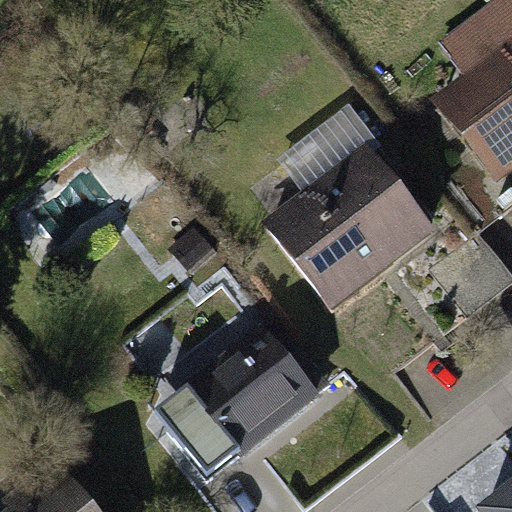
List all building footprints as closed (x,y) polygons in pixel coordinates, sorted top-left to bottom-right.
[(511,4),(456,50),(488,89),(461,111),(511,173),(511,4)] [(389,147),(282,227),(340,305),(447,225),(389,147)] [(335,400),(278,326),(197,389),(213,409),(185,431),(214,470),(251,442),(262,456),(335,400)] [(106,511),(78,477),(34,511),(106,511)] [(511,511),(511,482),(483,505),(487,511),(511,511)]
